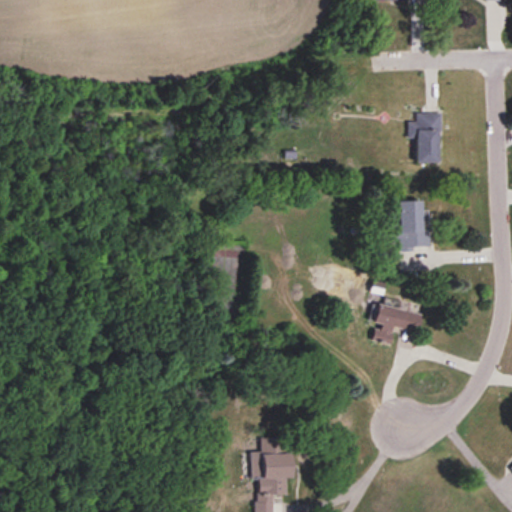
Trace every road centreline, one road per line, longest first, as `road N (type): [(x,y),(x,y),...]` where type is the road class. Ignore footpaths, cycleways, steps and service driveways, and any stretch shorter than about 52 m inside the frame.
road 1 (residential): [(395,432),(447,415),(485,367),(498,324),(491,57)]
road 2 (residential): [(511,56),(344,59)]
